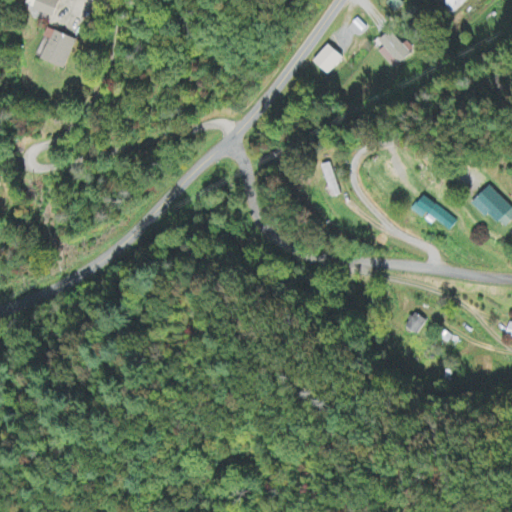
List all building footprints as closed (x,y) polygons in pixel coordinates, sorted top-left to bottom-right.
[(57,19),(62,2),(56,0),(40,0),(37,12),(57,19)] [(79,40),(48,30),(38,60),(69,70),(79,40)] [(381,42),(386,49),(381,53),(394,70),(413,57),(395,32),(381,42)] [(344,58),(325,44),(311,64),(330,78),(344,58)] [(511,226),(511,208),(491,189),(476,204),(506,233),(511,226)] [(416,212),(434,227),(438,222),(453,234),(460,224),(427,198),(416,212)] [(407,328),(420,337),(429,323),(416,314),(407,328)]
